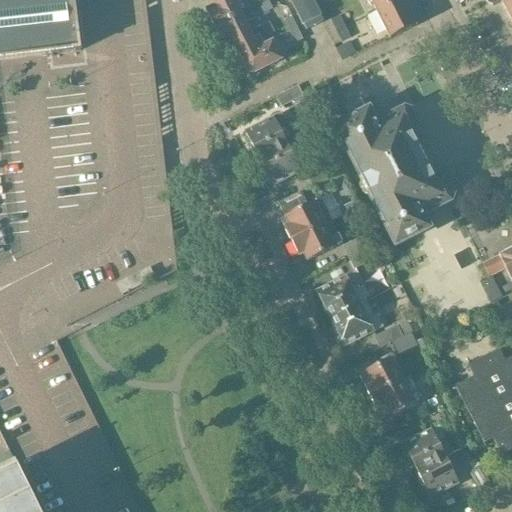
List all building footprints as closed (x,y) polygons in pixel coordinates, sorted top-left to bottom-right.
[(0,0),(0,61),(48,56),(50,56),(50,58),(52,58),(52,56),(79,52),(75,18),(77,18),(77,16),(75,16),(75,13),(73,0),(0,0)] [(226,0),(213,7),(212,6),(204,11),(213,29),(252,10),(246,0),(226,0)] [(310,0),(294,0),(289,2),(302,27),(303,26),(305,31),(322,23),(319,18),(320,18),(310,0)] [(398,0),(368,0),(375,12),(398,0)] [(416,26),(402,0),(398,0),(375,12),(389,40),(416,26)] [(511,0),(483,0),(486,5),(491,7),(500,3),(508,19),(511,17),(511,0)] [(268,2),(257,7),(260,14),(271,8),(268,2)] [(252,10),(213,29),(223,47),(231,43),(249,33),(244,24),(256,18),(252,10)] [(338,17),(329,22),(335,32),(343,28),(338,17)] [(294,44),(302,41),(291,19),(283,22),(294,44)] [(271,31),(267,24),(258,29),(262,36),(271,31)] [(343,28),(335,32),(340,43),(349,39),(343,28)] [(252,40),(249,33),(231,43),(246,73),(252,75),(281,61),(271,42),(263,46),(258,37),(252,40)] [(281,108),(293,102),(302,97),(297,87),(275,98),(281,108)] [(403,109),(380,121),(375,124),(368,111),(333,128),(360,181),(358,187),(362,194),(368,196),(394,248),(429,230),(422,217),(451,203),(453,196),(450,190),(443,188),(438,190),(406,127),(411,125),(413,118),(410,112),(403,109)] [(256,157),(257,160),(286,145),(280,133),(287,129),(280,115),(244,134),(249,145),(249,149),(252,155),(256,157)] [(314,143),(313,139),(308,130),(300,134),(302,137),(307,147),(314,143)] [(286,145),(257,160),(259,164),(259,168),(262,174),(265,176),(271,187),(300,173),(296,165),(299,163),(295,155),(292,157),(286,145)] [(310,153),(316,168),(324,165),(317,150),(310,153)] [(332,178),(327,167),(306,177),(311,188),(332,178)] [(300,193),(277,204),(282,215),(305,203),(300,193)] [(283,228),(290,243),(330,223),(320,200),(313,204),(313,203),(284,218),(288,226),(283,228)] [(357,201),(346,206),(350,213),(361,208),(357,201)] [(368,249),(362,238),(350,213),(341,218),(349,236),(348,237),(351,243),(342,248),(348,259),(368,249)] [(330,223),(290,243),(297,257),(302,255),(306,263),(335,248),(341,245),(330,223)] [(368,249),(348,259),(353,270),(367,263),(371,273),(378,269),(368,249)] [(511,249),(481,265),(488,279),(504,271),(511,284),(511,285),(511,249)] [(327,316),(329,320),(364,303),(357,287),(362,285),(356,273),(315,293),(321,305),(321,308),(324,315),(327,316)] [(483,283),(481,284),(491,303),(493,302),(498,299),(501,298),(490,278),(489,279),(483,283)] [(154,280),(121,297),(127,308),(160,291),(154,280)] [(511,285),(511,284),(502,289),(505,294),(511,290),(511,285)] [(495,302),(473,314),(478,324),(501,313),(495,302)] [(364,303),(329,320),(331,324),(331,328),(334,334),(337,336),(343,348),(381,329),(375,316),(372,318),(364,303)] [(392,342),(411,333),(406,323),(396,328),(395,328),(374,338),(379,349),(393,342),(392,342)] [(426,338),(415,343),(420,352),(430,347),(426,338)] [(498,353),(486,360),(467,369),(473,380),(455,390),(469,419),(470,419),(483,446),(492,442),(500,458),(511,452),(511,360),(504,365),(498,353)] [(357,376),(369,398),(402,381),(391,359),(357,376)] [(402,381),(369,398),(380,420),(414,403),(409,395),(416,392),(409,378),(402,381)] [(438,407),(446,403),(440,391),(432,395),(438,407)] [(413,469),(415,473),(444,458),(437,443),(444,440),(438,427),(402,446),(407,457),(407,461),(410,467),(413,469)] [(461,450),(468,446),(458,427),(450,431),(456,441),(461,450)] [(444,458),(415,473),(417,476),(417,480),(420,487),(423,488),(429,499),(457,485),(444,458)] [(490,489),(479,468),(475,460),(465,466),(479,494),(490,489)] [(0,511),(37,511),(17,471),(15,467),(0,475),(0,511)]
